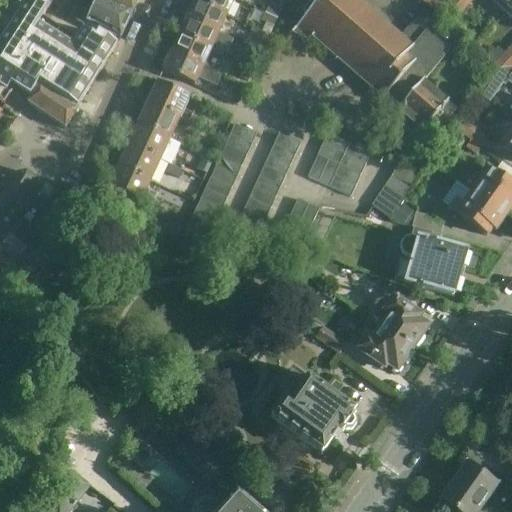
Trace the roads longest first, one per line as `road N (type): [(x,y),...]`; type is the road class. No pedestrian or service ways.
road 1 (unclassified): [(362,511),(511,297)]
road 2 (residential): [(156,0),(84,153),(9,156),(0,168)]
